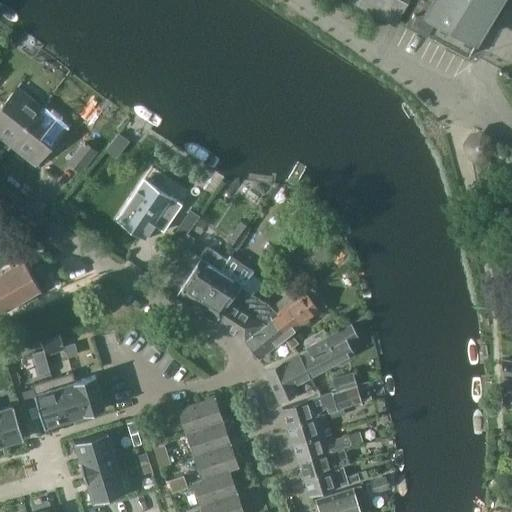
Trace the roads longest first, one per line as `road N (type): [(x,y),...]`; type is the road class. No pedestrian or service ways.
road 1 (residential): [(305,511),(273,410),(230,343),(89,259),(0,194)]
road 2 (unclassified): [(511,127),(293,0)]
